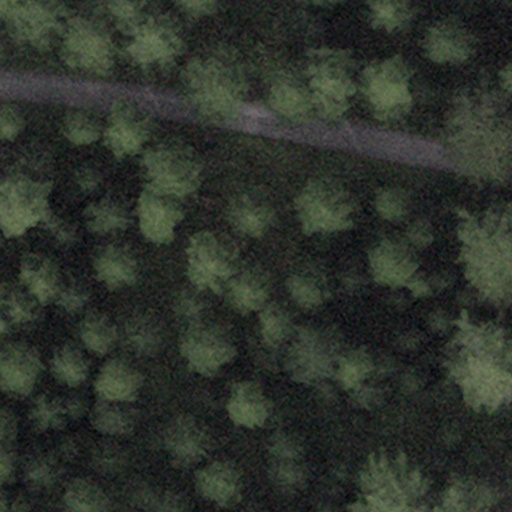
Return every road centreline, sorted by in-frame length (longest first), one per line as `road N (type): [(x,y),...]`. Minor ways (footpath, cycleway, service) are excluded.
road 1 (track): [(0,78),(368,133)]
road 2 (track): [(368,133),(511,161)]
